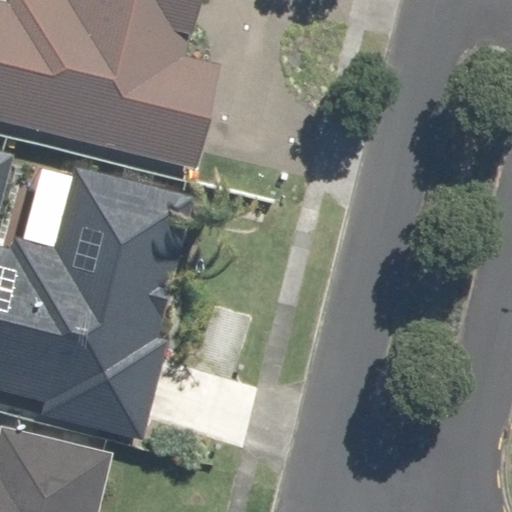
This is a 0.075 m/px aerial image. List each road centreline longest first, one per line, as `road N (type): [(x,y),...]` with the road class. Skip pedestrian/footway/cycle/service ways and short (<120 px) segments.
road 1 (residential): [(313,511),(432,0)]
road 2 (residential): [(511,266),(454,511)]
